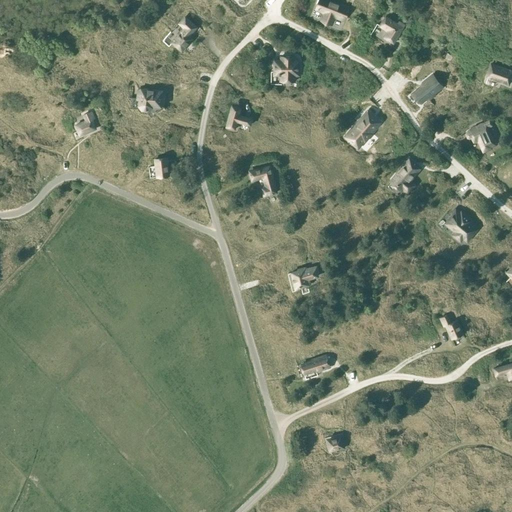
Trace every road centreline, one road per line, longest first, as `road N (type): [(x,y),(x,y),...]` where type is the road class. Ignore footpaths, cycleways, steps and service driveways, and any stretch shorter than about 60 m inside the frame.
road 1 (residential): [(511,210),(414,119),(361,54),(272,9),(209,83)]
road 2 (residential): [(276,421),(376,371),(447,374),(511,333)]
road 3 (unclassified): [(223,237),(78,175),(63,176),(31,206),(0,215)]
road 4 (unclassified): [(276,421),(223,237)]
road 5 (unclassified): [(223,237),(197,138),(209,83)]
